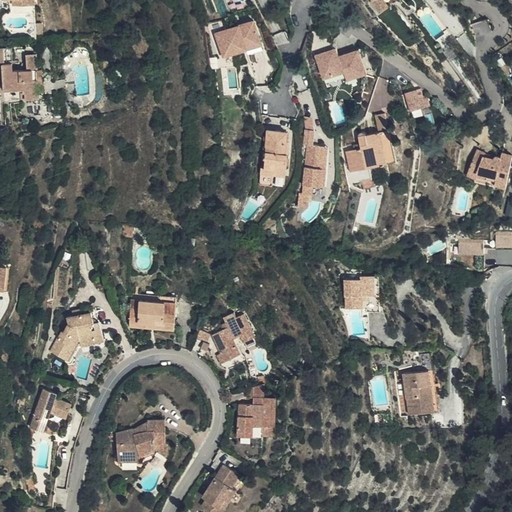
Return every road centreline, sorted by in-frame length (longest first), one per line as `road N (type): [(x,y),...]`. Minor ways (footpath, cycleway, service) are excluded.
road 1 (residential): [(70,511),(99,398),(121,368),(151,355),(184,359),(207,374),(220,404),(217,433),(168,511)]
road 2 (unknown): [(507,282),(476,296),(468,347),(416,289),(408,297),(411,336),(404,345),(383,334),(375,303)]
road 3 (tertiary): [(474,511),(500,440),(494,303),(511,281)]
